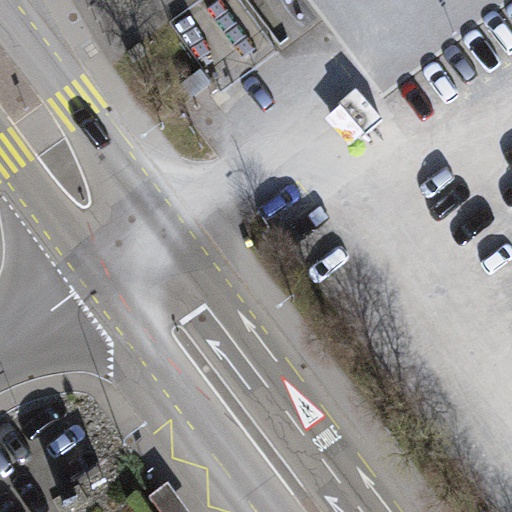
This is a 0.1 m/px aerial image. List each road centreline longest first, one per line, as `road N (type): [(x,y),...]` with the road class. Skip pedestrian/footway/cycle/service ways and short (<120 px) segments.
road 1 (unknown): [(511,321),(329,90),(456,0)]
road 2 (secondary): [(373,511),(166,233)]
road 3 (secondary): [(102,274),(276,511)]
road 4 (secondary): [(166,233),(0,16)]
road 5 (secondary): [(0,137),(102,274)]
road 6 (residential): [(102,274),(0,352)]
